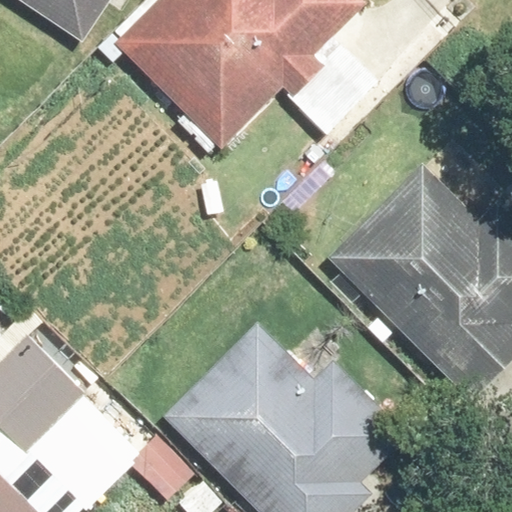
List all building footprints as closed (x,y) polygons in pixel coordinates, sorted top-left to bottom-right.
[(11,0),(88,48),(118,0),(11,0)] [(172,0),(127,42),(235,156),(333,65),(320,51),(368,6),(362,0),(172,0)] [(463,399),(511,353),(511,268),(426,178),(335,263),(463,399)] [(264,339),(173,424),(256,511),(349,511),(418,448),(346,371),(318,397),(264,339)] [(88,405),(28,342),(0,368),(0,422),(33,457),(88,405)] [(36,511),(0,473),(0,511),(36,511)]
